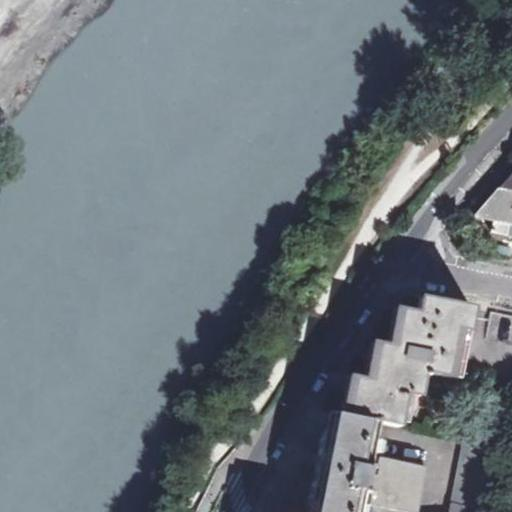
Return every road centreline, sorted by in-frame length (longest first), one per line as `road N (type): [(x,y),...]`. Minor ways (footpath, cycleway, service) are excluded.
road 1 (residential): [(236,511),(337,336),(397,262)]
road 2 (residential): [(397,262),(511,127)]
